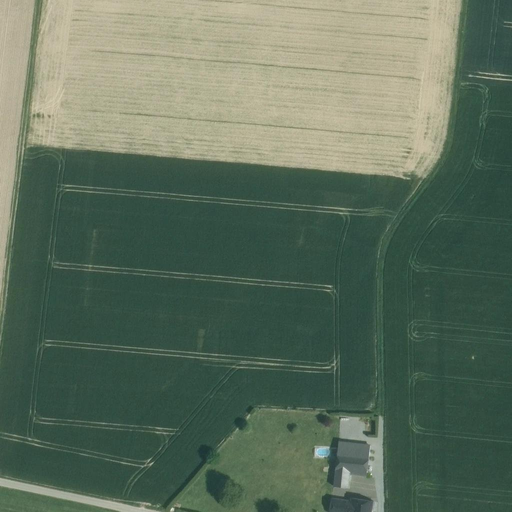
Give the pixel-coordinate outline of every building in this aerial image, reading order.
[(370,448),(338,445),(338,448),(338,451),(369,455),(370,448)] [(369,455),(338,451),(336,459),(335,472),(350,474),(367,477),(369,455)] [(350,474),(335,472),(333,487),(348,489),(350,474)] [(349,511),(351,502),(332,499),(330,511),(349,511)] [(372,511),(374,502),(352,499),(351,502),(349,511),(372,511)]
